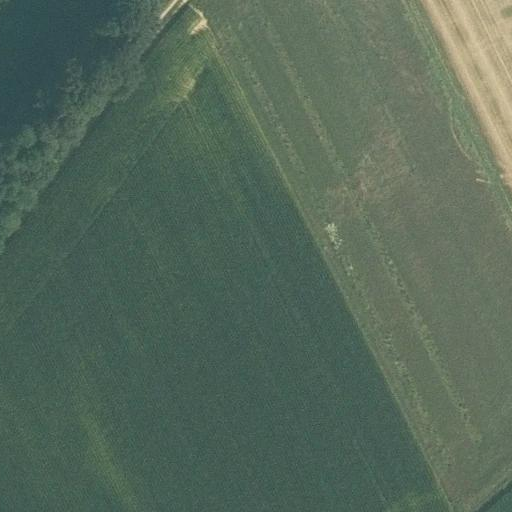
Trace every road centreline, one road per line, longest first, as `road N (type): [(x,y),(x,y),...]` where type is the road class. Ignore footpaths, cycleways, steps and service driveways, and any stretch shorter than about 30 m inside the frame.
road 1 (track): [(175,0),(0,231)]
road 2 (track): [(408,0),(511,216)]
